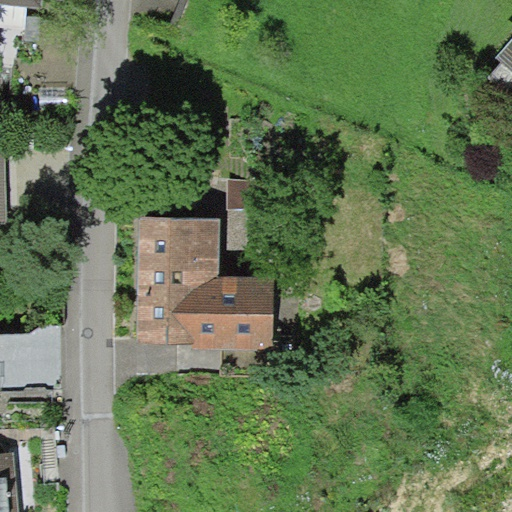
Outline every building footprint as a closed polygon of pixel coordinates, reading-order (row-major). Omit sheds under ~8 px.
[(80,0),(0,0),(0,6),(80,13),(80,0)] [(268,7),(253,0),(179,0),(167,27),(242,63),(268,7)] [(511,29),(489,57),(511,76),(511,29)] [(226,223),(133,218),(129,345),(274,348),(278,286),(224,285),(226,223)] [(306,418),(260,418),(259,458),(305,459),(306,418)] [(23,511),(22,465),(0,465),(0,511),(23,511)]
